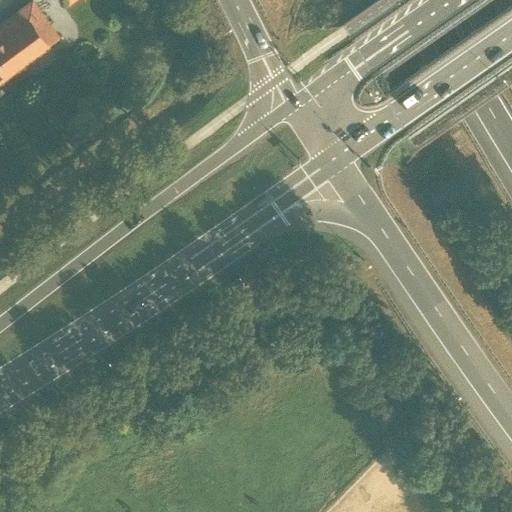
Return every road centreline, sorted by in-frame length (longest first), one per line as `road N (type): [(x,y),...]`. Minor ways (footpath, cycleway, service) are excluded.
road 1 (primary): [(0,392),(333,168)]
road 2 (primary): [(293,103),(0,324)]
road 3 (motorway): [(333,168),(511,418)]
road 4 (primary): [(333,168),(511,43)]
road 5 (primary): [(444,0),(293,103)]
road 6 (motorway): [(427,0),(511,137)]
